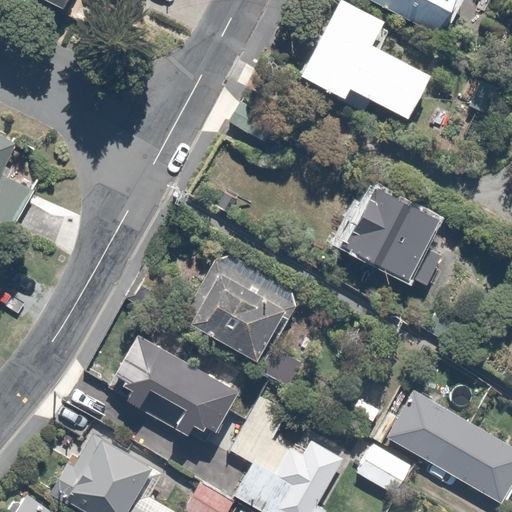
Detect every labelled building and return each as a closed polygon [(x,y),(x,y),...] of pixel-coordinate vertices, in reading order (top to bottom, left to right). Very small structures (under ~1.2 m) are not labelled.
[(37,0),(84,22),(92,5),(82,0),(37,0)] [(145,0),(119,0),(141,9),(145,0)] [(385,13),(361,0),(334,0),(297,68),(345,95),(352,81),(410,112),(432,72),(371,38),(385,13)] [(451,0),(389,0),(440,24),(451,0)] [(506,85),(472,68),(458,95),(492,112),(506,85)] [(253,99),(241,92),(226,116),(264,139),(287,102),(261,87),(253,99)] [(0,164),(11,140),(0,134),(0,164)] [(453,216),(372,178),(340,244),(421,282),(453,216)] [(295,291),(218,246),(179,314),(256,358),(295,291)] [(470,315),(436,298),(421,327),(456,344),(470,315)] [(240,386),(138,325),(113,368),(130,378),(119,397),(203,447),(240,386)] [(511,476),(511,439),(411,383),(382,433),(500,499),(511,476)] [(290,407),(260,388),(225,444),(253,461),(231,496),(257,511),(312,511),(347,456),(284,418),(290,407)] [(380,406),(356,390),(346,405),(371,421),(380,406)] [(149,458),(103,432),(84,465),(66,454),(48,486),(92,511),(180,511),(181,511),(133,484),(149,458)] [(412,464),(369,438),(352,466),(395,492),(412,464)] [(62,511),(25,489),(11,511),(62,511)]
